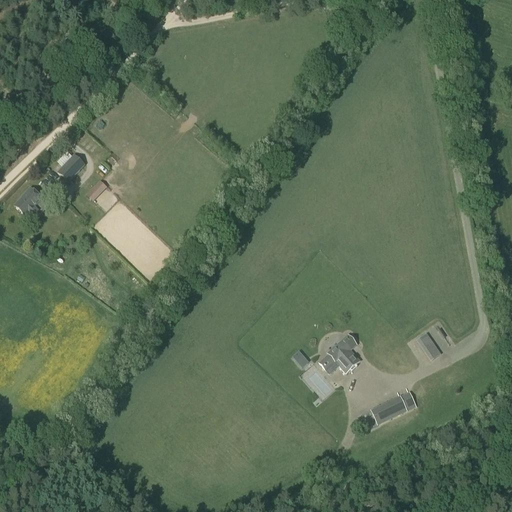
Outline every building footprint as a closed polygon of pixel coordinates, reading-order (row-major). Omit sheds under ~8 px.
[(73,157),(56,174),(67,185),(85,167),(73,157)] [(53,176),(49,180),(57,187),(61,183),(53,176)] [(93,204),(107,190),(100,183),(86,198),(93,204)] [(34,224),(41,216),(36,210),(43,203),(30,191),(21,200),(22,201),(14,209),(24,220),(27,217),(34,224)] [(104,208),(109,215),(123,205),(119,199),(104,208)] [(430,363),(440,356),(426,336),(416,342),(430,363)] [(334,348),(336,350),(318,365),(329,378),(339,369),(345,377),(360,363),(351,352),(356,347),(347,337),(334,348)] [(308,364),(298,353),(292,359),(301,370),(308,364)] [(377,427),(415,409),(408,394),(371,413),(377,427)]
